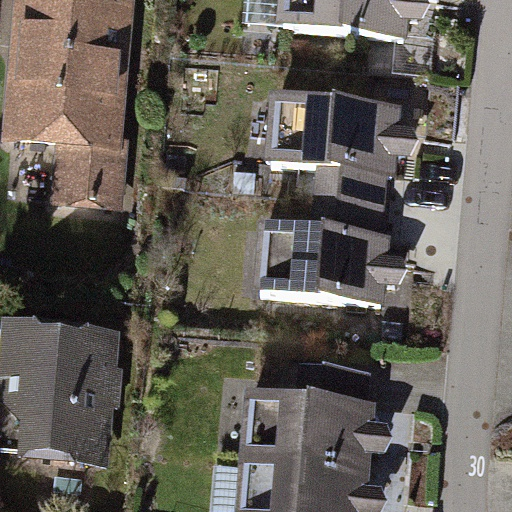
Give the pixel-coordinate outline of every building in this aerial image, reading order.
[(24,0),(12,141),(62,145),(57,205),(117,210),(122,149),(112,148),(124,0),(24,0)] [(287,0),(284,32),(403,44),(405,21),(416,22),(418,0),(287,0)] [(397,113),(278,103),(272,169),(320,173),(317,205),(381,210),(384,179),(392,179),(393,158),(406,159),(407,136),(395,136),(397,113)] [(381,210),(317,205),(315,236),(266,233),(261,299),(381,309),(383,287),(395,288),(397,266),(384,265),(385,243),(378,243),(381,210)] [(24,427),(22,456),(99,463),(109,345),(12,337),(6,406),(24,427)] [(248,462),(367,475),(368,453),(380,455),(382,432),(370,431),(372,409),(364,408),(366,379),(303,373),(301,403),(253,398),(248,462)] [(374,511),(376,497),(365,495),(367,475),(248,462),(242,511),(374,511)]
